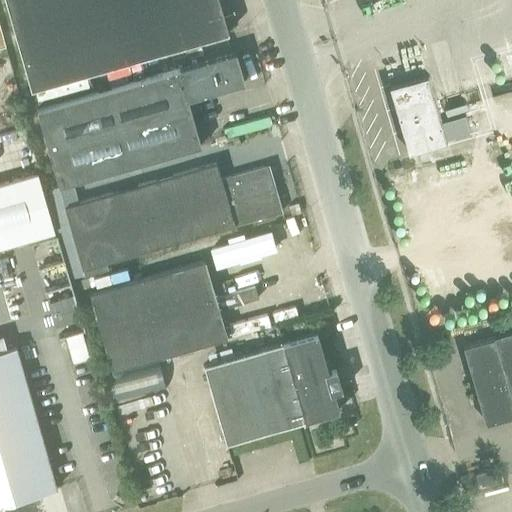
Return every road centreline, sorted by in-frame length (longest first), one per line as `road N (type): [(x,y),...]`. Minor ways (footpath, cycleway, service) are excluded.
road 1 (unclassified): [(412,463),(279,0)]
road 2 (unclassified): [(245,511),(412,463)]
